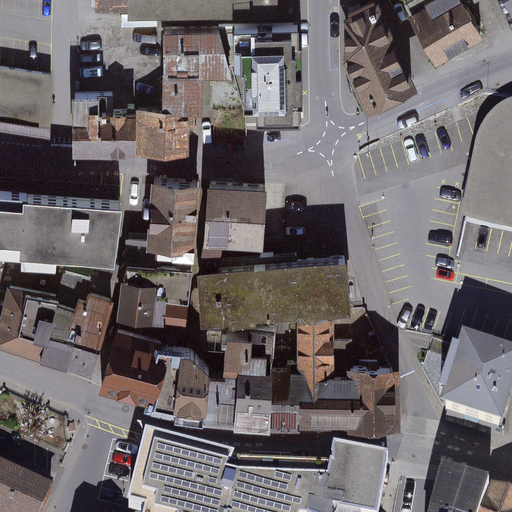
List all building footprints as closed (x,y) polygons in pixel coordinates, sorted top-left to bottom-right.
[(285,0),(132,0),(133,14),(285,13),(285,0)] [(374,112),(432,85),(391,0),(376,0),(349,11),(346,53),(374,112)] [(462,0),(438,14),(430,0),(410,0),(407,2),(438,60),(489,32),(471,0),(462,0)] [(430,0),(438,14),(462,0),(430,0)] [(273,26),(247,26),(247,65),(253,65),(253,104),(264,103),(264,120),(277,119),(310,119),(310,94),(312,94),(312,51),(307,51),(307,31),(273,32),(273,26)] [(233,28),(165,29),(167,110),(192,109),(208,109),(207,75),(234,74),(233,28)] [(0,128),(58,138),(59,76),(0,68),(0,128)] [(147,132),(147,157),(191,157),(192,109),(167,110),(98,110),(98,94),(76,94),(76,132),(147,132)] [(511,102),(498,109),(486,121),(480,130),(475,141),(462,215),(511,225),(511,102)] [(147,132),(76,132),(76,157),(147,157),(147,132)] [(212,181),(158,180),(156,242),(211,243),(212,181)] [(280,184),(212,181),(211,243),(207,267),(231,266),(234,245),(266,249),(266,243),(278,243),(280,184)] [(0,300),(10,309),(8,284),(35,291),(56,296),(58,264),(64,263),(65,251),(129,257),(139,198),(0,189),(0,300)] [(56,296),(35,291),(27,324),(43,329),(47,309),(58,312),(62,298),(81,302),(83,292),(91,294),(93,286),(112,292),(119,262),(96,257),(91,274),(63,267),(56,296)] [(207,267),(197,268),(200,319),(349,310),(346,259),(231,266),(207,267)] [(191,269),(128,262),(122,318),(148,320),(147,328),(185,332),(188,301),(191,269)] [(54,333),(43,329),(27,324),(35,291),(8,284),(10,309),(6,341),(47,357),(54,333)] [(119,294),(112,292),(93,286),(91,294),(83,292),(81,302),(62,298),(58,312),(47,309),(43,329),(54,333),(47,357),(100,370),(106,344),(119,294)] [(347,425),(347,374),(347,318),(307,318),(306,370),(302,370),(302,392),(302,425),(347,425)] [(127,325),(106,386),(165,406),(185,345),(127,325)] [(228,333),(227,368),(227,373),(242,373),(242,367),(280,368),(280,392),(290,392),(291,325),(264,325),(264,332),(228,333)] [(500,425),(511,381),(511,353),(464,340),(445,409),(500,425)] [(185,345),(165,406),(190,408),(188,417),(217,421),(242,425),(242,373),(227,373),(227,368),(207,349),(200,350),(199,345),(185,345)] [(347,374),(347,425),(400,423),(398,368),(357,366),(357,374),(347,374)] [(302,425),(302,392),(290,392),(280,392),(280,368),(242,367),(242,373),(242,425),(302,425)] [(249,462),(156,442),(135,511),(240,511),(248,475),(249,462)] [(334,465),(332,477),(329,511),(383,511),(387,475),(334,465)] [(0,511),(56,511),(64,494),(0,467),(0,511)] [(489,511),(495,484),(438,472),(430,511),(489,511)] [(329,511),(332,477),(248,475),(240,511),(329,511)] [(511,511),(511,487),(495,484),(489,511),(511,511)]
